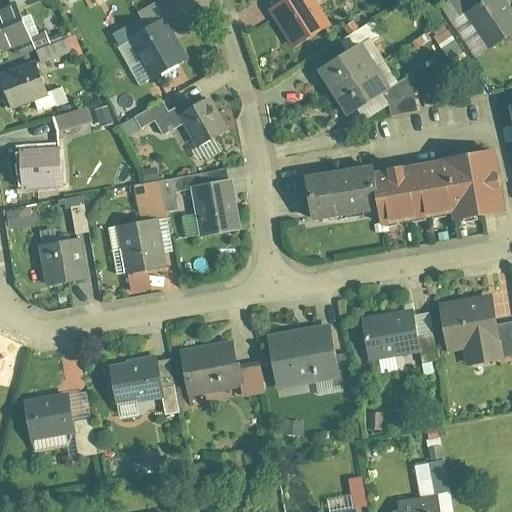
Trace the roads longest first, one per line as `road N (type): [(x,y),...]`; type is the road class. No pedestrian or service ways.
road 1 (residential): [(213,0),(243,75),(281,289)]
road 2 (residential): [(281,289),(44,328),(2,316)]
road 3 (residential): [(511,246),(281,289)]
